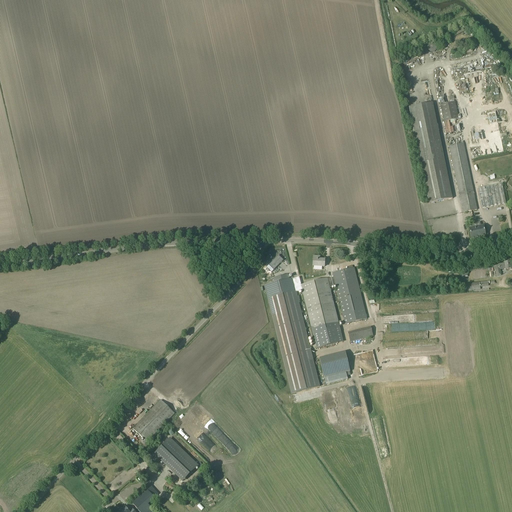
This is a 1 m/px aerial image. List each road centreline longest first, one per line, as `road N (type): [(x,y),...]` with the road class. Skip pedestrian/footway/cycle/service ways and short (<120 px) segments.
road 1 (unclassified): [(31,511),(256,267),(263,242)]
road 2 (unclassified): [(0,268),(263,242)]
road 3 (unclassified): [(263,242),(452,254),(511,245)]
road 4 (unknown): [(464,254),(430,77),(425,69),(409,73)]
road 5 (track): [(347,348),(392,511)]
